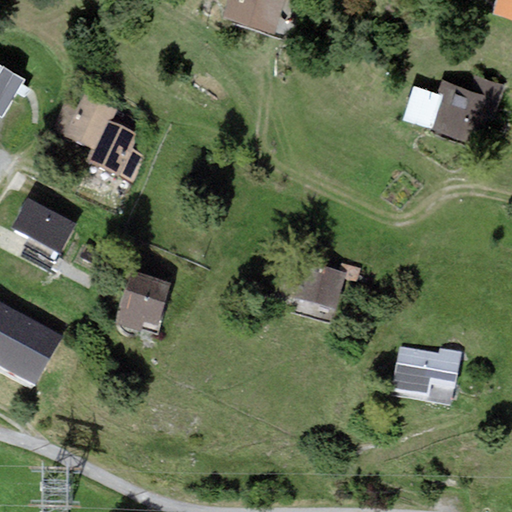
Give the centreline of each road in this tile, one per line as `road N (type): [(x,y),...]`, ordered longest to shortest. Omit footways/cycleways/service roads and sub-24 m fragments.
road 1 (track): [(511,198),(443,192),(391,222),(265,156)]
road 2 (residential): [(0,434),(169,505),(221,511)]
road 3 (track): [(265,156),(256,76),(160,0)]
